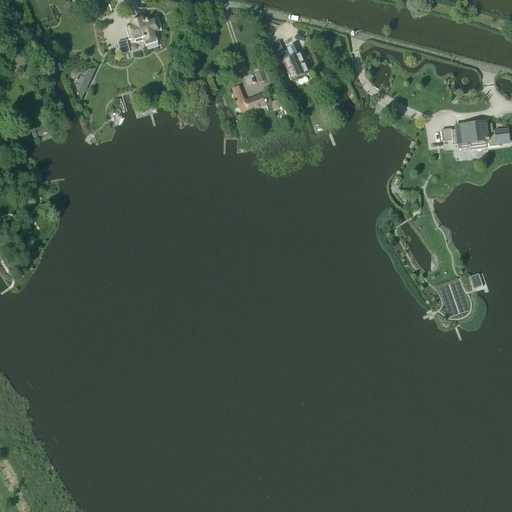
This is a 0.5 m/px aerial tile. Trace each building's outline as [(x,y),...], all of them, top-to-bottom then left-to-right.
[(132,26),(125,28),(129,41),(133,40),(135,44),(143,42),(145,46),(157,43),(155,34),(162,32),(158,19),(145,23),(144,20),(131,24),(132,26)] [(120,55),(130,52),(126,41),(117,44),(120,55)] [(296,55),(293,48),(293,47),(292,49),(291,50),(274,58),(276,64),(283,61),(292,81),(308,74),(300,54),(296,55)] [(23,69),(26,58),(16,56),(14,67),(23,69)] [(96,69),(79,75),(74,86),(81,102),(96,69)] [(261,70),(254,73),(259,84),(266,81),(261,70)] [(244,103),(239,92),(233,94),(241,115),(271,104),(267,94),(244,103)] [(451,130),(441,131),(442,143),(452,142),(452,146),(457,145),(458,150),(486,146),(489,145),(489,149),(497,148),(497,145),(501,145),(501,144),(507,143),(507,144),(508,144),(506,131),(495,133),(492,134),(491,125),(486,126),(486,123),(455,127),(455,130),(451,131),(451,130)] [(470,278),(474,290),(482,287),(478,275),(470,278)]
